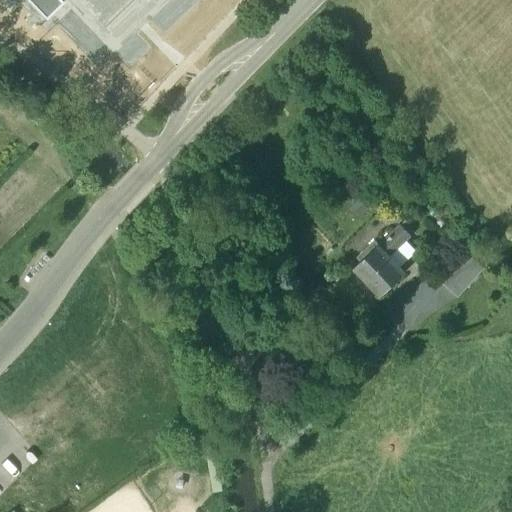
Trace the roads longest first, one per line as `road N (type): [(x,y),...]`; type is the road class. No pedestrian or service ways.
road 1 (track): [(0,40),(151,160),(220,292),(277,454),(281,511)]
road 2 (unclassified): [(0,348),(151,160),(304,0)]
